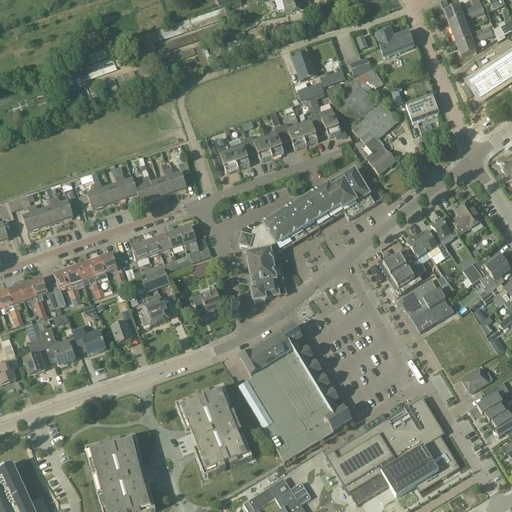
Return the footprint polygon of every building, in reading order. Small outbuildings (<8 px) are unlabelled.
[(277,12),(284,10),(286,17),(306,12),(303,0),(274,0),(277,12)] [(464,5),(444,13),(448,25),(468,17),(469,20),(476,18),(475,14),(476,14),(474,11),(482,8),(477,0),(470,0),(470,1),(474,8),(466,11),(464,5)] [(504,6),(501,1),(501,0),(486,0),(494,12),(504,6)] [(482,8),(474,11),(476,14),(475,14),(476,18),(484,15),(482,8)] [(448,25),(453,36),(468,31),(463,19),(448,25)] [(171,26),(174,36),(192,31),(189,22),(171,26)] [(493,32),(495,37),(497,42),(498,45),(505,40),(504,38),(510,35),(504,23),(498,27),(499,29),(493,32)] [(376,39),(385,60),(413,49),(410,42),(407,35),(396,39),(394,32),(390,34),(388,29),(380,32),(382,37),(376,39)] [(491,31),(484,33),(485,37),(484,38),(485,41),(495,37),(493,32),(493,30),(491,31)] [(453,36),(457,48),(472,42),(468,31),(453,36)] [(477,44),(485,41),(484,38),(485,37),(484,33),(475,37),(477,44)] [(356,41),(360,51),(367,49),(363,38),(356,41)] [(476,53),(472,42),(457,48),(461,59),(476,53)] [(77,85),(116,72),(109,49),(80,58),(84,69),(73,72),(77,85)] [(511,53),(503,60),(511,73),(511,53)] [(300,84),(316,78),(308,56),(292,62),(300,84)] [(372,71),(367,59),(350,65),(354,77),(372,71)] [(511,73),(503,60),(492,67),(503,85),(511,79),(511,73)] [(492,67),(480,74),(492,92),(503,85),(492,67)] [(354,83),(342,92),(344,94),(334,103),(336,108),(353,126),(350,129),(372,155),(366,160),(369,163),(379,176),(395,163),(377,142),(398,124),(380,104),(377,100),(373,103),(366,96),(374,90),(376,92),(383,87),(374,74),(354,83)] [(480,74),(469,82),(481,100),(492,92),(480,74)] [(305,85),(295,89),(296,94),(307,90),(305,85)] [(330,99),(343,94),(340,86),(325,91),(330,99)] [(438,117),(431,99),(406,108),(413,127),(418,125),(438,117)] [(314,116),(319,130),(324,128),(328,140),(336,137),(337,141),(345,138),(346,139),(346,138),(339,127),(339,128),(337,128),(330,111),(318,115),(314,116)] [(309,121),(298,125),(306,148),(318,144),(314,132),(319,130),(314,116),(308,118),(309,121)] [(286,126),(280,128),(285,142),(290,140),(294,152),(306,148),(298,125),(287,129),(286,126)] [(275,133),(264,137),(272,160),(284,156),(280,144),(285,142),(280,128),(274,130),(275,133)] [(252,138),(246,140),(251,154),(256,152),(261,164),(272,160),(264,137),(253,141),(252,138)] [(230,147),(229,147),(238,172),(250,168),(246,155),(251,154),(246,140),(240,142),(241,145),(231,149),(230,147)] [(227,176),(238,172),(229,147),(219,151),(216,142),(208,145),(215,166),(222,164),(227,176)] [(286,143),(281,146),(285,153),(291,150),(286,143)] [(423,144),(417,146),(420,153),(425,151),(423,144)] [(511,174),(511,162),(508,157),(507,157),(496,164),(506,179),(510,176),(511,174)] [(183,177),(189,174),(186,163),(177,166),(180,173),(182,173),(183,177)] [(170,167),(166,168),(168,174),(175,195),(186,191),(181,176),(174,179),(170,167)] [(145,169),(141,170),(141,171),(143,177),(144,179),(145,182),(150,180),(145,169)] [(265,300),(268,299),(287,296),(279,255),(344,215),(348,222),(375,206),(354,172),(328,188),(253,234),(251,241),(242,239),(240,248),(248,251),(246,257),(253,292),(251,292),(254,304),(265,302),(265,300)] [(166,181),(158,183),(164,199),(175,195),(168,174),(164,175),(164,176),(166,181)] [(85,186),(92,184),(90,177),(73,182),(76,193),(86,190),(85,186)] [(123,178),(119,179),(127,201),(138,198),(136,195),(138,194),(137,191),(133,182),(125,184),(123,178)] [(117,187),(110,189),(115,205),(127,201),(119,179),(115,180),(117,187)] [(150,180),(145,182),(152,203),(164,199),(158,183),(151,186),(150,180)] [(138,194),(136,195),(138,198),(141,207),(152,203),(145,182),(141,184),(143,189),(137,191),(138,194)] [(100,185),(96,187),(104,209),(115,205),(110,189),(102,192),(100,185)] [(94,195),(79,200),(81,208),(90,205),(92,213),(104,209),(96,187),(92,188),(94,195)] [(72,192),(64,195),(67,205),(68,204),(72,214),(79,211),(72,192)] [(21,201),(20,201),(24,214),(25,213),(28,212),(32,211),(27,199),(21,201)] [(59,202),(55,203),(62,223),(74,219),(72,214),(68,204),(67,205),(61,207),(59,202)] [(52,210),(45,212),(51,227),(62,223),(55,203),(51,205),(52,210)] [(467,231),(468,231),(481,223),(468,204),(456,212),(459,218),(451,224),(459,236),(467,231)] [(37,209),(32,211),(34,216),(39,231),(51,227),(45,212),(39,215),(37,209)] [(30,218),(22,220),(28,235),(39,231),(34,216),(32,211),(28,212),(30,218)] [(435,234),(441,244),(451,237),(452,240),(458,236),(448,222),(443,225),(440,220),(430,226),(435,234)] [(0,244),(9,242),(3,227),(0,228),(0,244)] [(179,233),(184,247),(186,253),(198,249),(196,243),(201,242),(198,231),(192,233),(191,229),(179,233)] [(426,232),(417,238),(431,260),(440,254),(444,260),(449,257),(441,244),(435,234),(430,237),(426,232)] [(179,233),(167,237),(173,252),(184,247),(179,233)] [(167,237),(156,241),(161,256),(173,252),(167,237)] [(405,254),(413,265),(415,268),(416,271),(417,272),(422,268),(421,266),(431,260),(417,238),(406,245),(410,251),(405,254)] [(156,241),(144,245),(149,260),(161,256),(156,241)] [(137,264),(149,260),(144,245),(131,250),(137,264)] [(199,252),(187,256),(191,266),(202,262),(199,252)] [(413,265),(405,254),(400,257),(398,253),(392,257),(391,256),(377,264),(386,279),(390,277),(391,278),(393,277),(394,279),(403,274),(401,272),(413,265)] [(504,263),(498,255),(488,263),(487,261),(484,264),(481,260),(462,273),(472,287),(481,280),(504,263)] [(112,256),(101,260),(106,275),(117,271),(112,256)] [(461,271),(473,263),(470,258),(457,266),(461,271)] [(101,260),(89,265),(96,284),(99,283),(100,284),(108,282),(106,275),(101,260)] [(504,263),(481,280),(479,282),(484,289),(482,291),(484,293),(479,297),(482,301),(488,296),(500,286),(502,285),(498,280),(509,271),(504,263)] [(89,265),(78,269),(83,283),(89,281),(90,286),(93,285),(96,284),(89,265)] [(205,265),(190,270),(195,282),(207,278),(205,272),(207,271),(205,265)] [(415,268),(413,265),(401,272),(403,274),(394,279),(393,277),(391,278),(390,277),(386,279),(398,298),(423,282),(417,272),(416,271),(415,268)] [(164,266),(152,270),(154,275),(166,270),(164,266)] [(78,269),(66,273),(73,292),(76,291),(78,290),(77,285),(83,283),(78,269)] [(152,270),(141,274),(142,279),(154,275),(152,270)] [(132,272),(126,274),(129,284),(136,282),(132,272)] [(146,295),(169,286),(164,272),(140,281),(146,295)] [(68,294),(70,293),(73,292),(66,273),(54,277),(60,291),(66,289),(68,294)] [(123,274),(115,277),(118,285),(126,283),(123,274)] [(443,279),(437,282),(441,288),(446,284),(443,279)] [(31,285),(36,300),(38,304),(35,305),(37,313),(41,312),(41,313),(45,311),(42,303),(44,303),(42,298),(48,296),(43,281),(31,285)] [(401,306),(401,307),(401,308),(401,309),(401,310),(402,310),(402,311),(402,312),(403,314),(405,312),(419,335),(425,332),(453,314),(450,309),(448,310),(444,303),(446,302),(440,292),(438,293),(431,282),(401,300),(402,301),(401,302),(401,303),(401,304),(401,305),(401,306)] [(102,291),(100,284),(99,283),(96,284),(93,285),(95,292),(99,291),(99,292),(102,291)] [(495,291),(482,302),(485,307),(492,301),(497,297),(504,306),(511,299),(511,284),(499,295),(495,291)] [(31,285),(20,289),(25,304),(36,300),(31,285)] [(197,313),(205,310),(207,315),(221,310),(213,288),(200,293),(200,295),(200,296),(192,299),(197,313)] [(20,289),(8,293),(13,308),(14,312),(18,311),(18,312),(21,311),(19,306),(25,304),(20,289)] [(70,293),(72,302),(76,300),(76,299),(79,298),(76,291),(73,292),(70,293)] [(105,298),(102,291),(99,292),(99,291),(95,292),(98,301),(105,298)] [(60,292),(54,294),(60,310),(65,308),(60,292)] [(8,293),(0,295),(0,307),(1,312),(13,308),(8,293)] [(60,310),(54,294),(48,296),(54,312),(60,310)] [(130,297),(125,299),(127,304),(136,300),(134,294),(130,296),(130,297)] [(149,327),(150,328),(170,321),(160,296),(147,301),(149,306),(142,309),(146,318),(141,320),(144,328),(149,327)] [(76,300),(72,302),(75,309),(82,306),(79,298),(76,299),(76,300)] [(94,308),(83,311),(85,317),(92,320),(97,318),(94,308)] [(11,314),(14,322),(18,321),(17,320),(21,318),(18,312),(18,311),(14,312),(11,314)] [(47,319),(45,311),(41,313),(41,312),(37,313),(40,321),(47,319)] [(128,331),(135,328),(130,312),(121,315),(125,325),(111,330),(117,347),(131,342),(128,331)] [(427,336),(444,370),(464,360),(468,368),(491,357),(471,317),(448,329),(446,326),(427,336)] [(503,331),(511,323),(511,319),(510,317),(499,326),(503,331)] [(24,327),(21,318),(17,320),(18,321),(14,322),(16,329),(24,327)] [(48,323),(37,326),(40,334),(47,332),(47,330),(46,328),(50,326),(48,323)] [(37,326),(28,329),(30,336),(39,332),(37,326)] [(292,328),(284,333),(280,335),(280,336),(250,354),(249,354),(249,355),(241,360),(240,360),(239,360),(252,380),(238,389),(276,451),(279,457),(284,464),(349,424),(337,402),(301,342),(303,341),(294,327),(292,328)] [(47,332),(40,334),(42,341),(47,355),(50,362),(56,360),(58,367),(74,362),(72,356),(76,354),(72,343),(57,348),(51,330),(47,332)] [(85,348),(88,357),(105,351),(99,334),(86,339),(83,330),(73,334),(78,351),(85,348)] [(33,358),(23,362),(29,378),(45,372),(40,358),(47,355),(42,341),(29,346),(33,358)] [(10,342),(2,345),(4,350),(12,348),(10,342)] [(0,383),(1,388),(16,383),(12,373),(20,370),(12,348),(4,350),(7,361),(2,363),(3,367),(0,368),(0,383)] [(504,353),(502,349),(495,353),(498,357),(504,353)] [(480,370),(461,381),(470,395),(492,381),(488,374),(484,376),(480,370)] [(476,407),(482,416),(492,409),(502,403),(499,398),(501,396),(497,388),(484,396),(487,400),(476,407)] [(195,458),(202,475),(204,480),(226,471),(224,467),(229,466),(230,470),(252,461),(243,439),(239,441),(237,436),(241,434),(233,415),(229,417),(228,412),(232,411),(223,389),(201,397),(203,402),(198,403),(197,399),(175,408),(184,430),(198,424),(201,433),(207,430),(208,434),(205,435),(207,440),(210,439),(212,442),(206,445),(209,453),(195,458)] [(388,421),(325,460),(348,496),(349,496),(356,508),(389,488),(396,500),(411,490),(415,488),(420,495),(442,481),(459,470),(440,439),(444,437),(422,401),(388,420),(388,421)] [(504,402),(502,403),(492,409),(482,416),(484,415),(489,423),(509,411),(504,402)] [(511,411),(511,410),(509,411),(489,423),(491,422),(496,430),(511,421),(511,419),(510,416),(511,414),(511,411)] [(511,421),(496,430),(493,432),(493,434),(494,436),(496,436),(498,439),(509,432),(511,436),(511,421)] [(93,480),(98,498),(98,500),(102,499),(104,503),(100,505),(101,511),(154,511),(149,491),(135,495),(133,486),(126,488),(125,484),(129,483),(127,478),(124,479),(123,475),(129,474),(127,465),(141,461),(135,439),(85,452),(91,475),(96,474),(97,478),(93,480)] [(511,463),(511,443),(501,450),(506,457),(508,456),(511,460),(510,460),(511,463)] [(13,467),(0,472),(0,511),(47,511),(42,500),(31,505),(13,467)] [(59,497),(65,493),(55,476),(48,480),(59,497)] [(283,481),(248,503),(253,511),(256,511),(275,501),(281,510),(283,509),(296,501),(283,481)] [(301,485),(290,492),(296,501),(297,501),(301,508),(311,501),(301,485)] [(283,509),(279,511),(303,511),(301,508),(297,501),(296,501),(283,509)]
